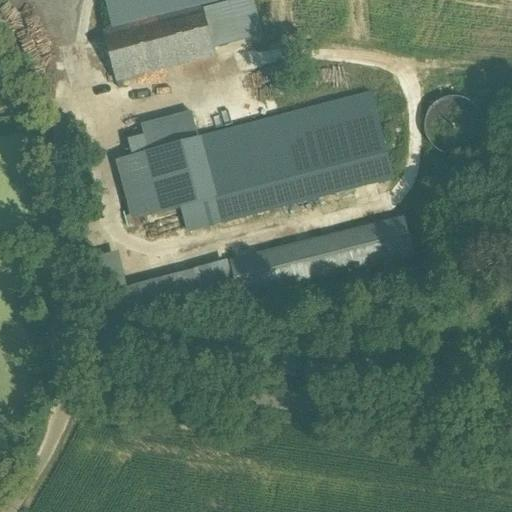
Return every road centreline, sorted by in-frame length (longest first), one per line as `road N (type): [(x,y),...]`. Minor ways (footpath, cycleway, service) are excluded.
road 1 (unclassified): [(72,385),(511,442)]
road 2 (unknown): [(162,397),(164,124),(40,150)]
road 3 (unknown): [(164,124),(371,80),(318,0)]
road 4 (unclassified): [(72,385),(48,451),(8,511)]
